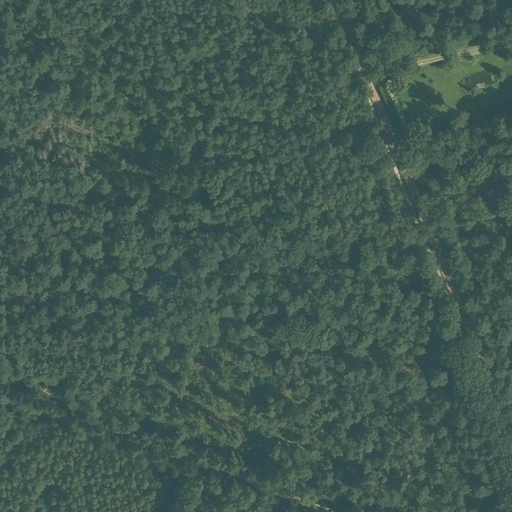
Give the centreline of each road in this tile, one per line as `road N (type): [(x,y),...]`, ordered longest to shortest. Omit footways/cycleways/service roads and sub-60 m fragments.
road 1 (track): [(338,0),(511,445)]
road 2 (track): [(0,372),(326,511)]
road 3 (unknown): [(215,0),(356,47)]
